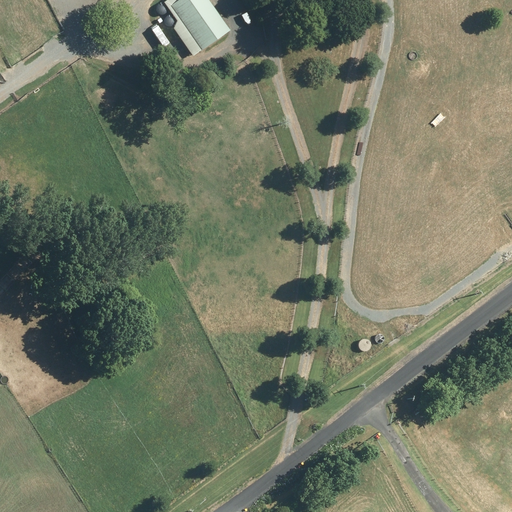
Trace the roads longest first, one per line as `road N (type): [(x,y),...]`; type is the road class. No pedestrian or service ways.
road 1 (track): [(511,250),(420,308),(352,300),(345,277),(358,141),(387,34),(385,0)]
road 2 (unclassified): [(210,511),(511,292)]
